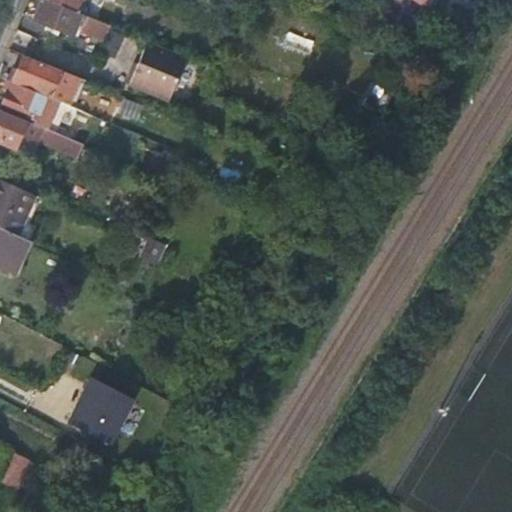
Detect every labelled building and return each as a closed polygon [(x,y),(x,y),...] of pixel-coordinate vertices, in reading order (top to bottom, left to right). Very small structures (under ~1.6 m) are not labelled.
[(76,11),(48,0),(41,0),(34,17),(72,33),(74,27),(103,39),(109,25),(87,16),(76,11)] [(48,0),(76,11),(79,4),(84,5),(86,0),(48,0)] [(76,11),(87,16),(90,9),(84,5),(79,4),(76,11)] [(134,36),(114,28),(104,52),(124,60),(134,36)] [(287,32),(282,46),(309,55),(313,41),(287,32)] [(168,101),(187,58),(147,41),(128,84),(168,101)] [(13,70),(9,80),(13,82),(48,97),(66,105),(69,106),(81,78),(59,69),(24,55),(17,72),(13,70)] [(66,105),(48,97),(13,82),(9,90),(7,90),(1,105),(36,119),(34,124),(43,128),(55,133),(66,105)] [(43,128),(34,124),(0,109),(0,142),(15,148),(20,134),(32,139),(36,130),(40,132),(43,128)] [(77,159),(83,145),(55,133),(43,128),(40,132),(36,141),(77,159)] [(32,139),(36,141),(40,132),(36,130),(32,139)] [(0,228),(17,236),(36,195),(0,179),(0,228)] [(0,267),(16,274),(30,242),(17,236),(0,228),(0,267)] [(157,265),(167,245),(150,237),(141,258),(157,265)] [(118,445),(136,396),(88,379),(70,427),(118,445)] [(18,488),(30,460),(14,451),(2,482),(18,488)] [(57,511),(64,494),(43,485),(42,486),(30,511),(57,511)]
